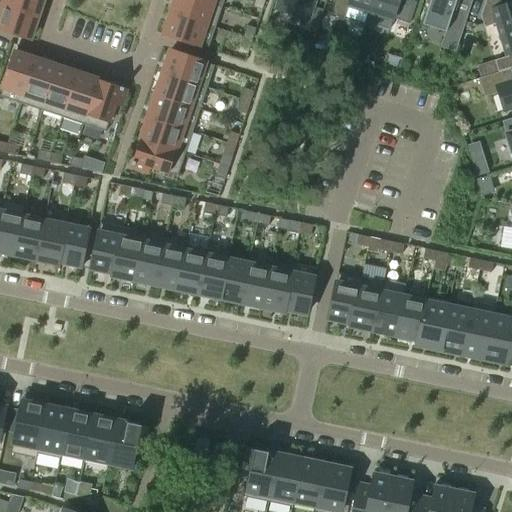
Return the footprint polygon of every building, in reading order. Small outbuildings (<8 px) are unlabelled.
[(3,0),(2,4),(37,16),(42,0),(3,0)] [(200,0),(174,0),(170,13),(215,27),(222,7),(200,0)] [(254,0),(252,7),(262,10),(265,0),(254,0)] [(309,12),(313,0),(279,0),(279,2),(295,7),(309,12)] [(369,13),(373,0),(335,0),(332,13),(343,17),(347,6),(369,13)] [(373,0),(369,13),(392,20),(393,18),(409,24),(416,3),(407,0),(405,6),(398,3),(398,0),(373,0)] [(429,0),(422,25),(445,32),(442,40),(457,45),(465,21),(451,16),(453,11),(455,11),(458,1),(456,0),(429,0)] [(484,0),(480,15),(484,26),(495,23),(506,56),(495,60),(498,72),(510,69),(511,67),(511,1),(505,4),(503,0),(484,0)] [(0,2),(0,29),(30,39),(37,16),(2,4),(0,2)] [(317,27),(322,12),(317,11),(312,25),(317,27)] [(170,13),(163,34),(208,49),(215,27),(170,13)] [(246,25),(242,37),(252,40),(256,29),(246,25)] [(242,37),(239,48),(248,51),(252,40),(242,37)] [(311,45),(301,42),(298,50),(308,53),(311,45)] [(169,51),(162,73),(206,88),(214,66),(169,51)] [(14,52),(0,94),(0,97),(21,104),(36,59),(15,52),(14,52)] [(36,59),(21,104),(41,111),(56,66),(36,59)] [(56,66),(41,111),(62,118),(77,73),(56,66)] [(498,72),(478,79),(484,97),(497,93),(503,112),(511,109),(511,74),(510,69),(498,72)] [(77,73),(62,118),(82,124),(97,80),(77,73)] [(162,73),(154,95),(199,110),(206,88),(162,73)] [(97,80),(82,124),(105,132),(114,105),(120,107),(126,89),(97,80)] [(244,88),(240,99),(250,103),(253,91),(244,88)] [(154,95),(147,117),(192,132),(199,110),(154,95)] [(240,99),(236,111),(246,114),(250,103),(240,99)] [(147,117),(140,138),(185,153),(192,132),(147,117)] [(511,154),(511,118),(502,121),(511,154)] [(230,132),(226,143),(235,146),(239,135),(230,132)] [(140,138),(131,167),(148,173),(150,167),(177,176),(185,153),(140,138)] [(8,143),(5,153),(17,156),(19,146),(8,143)] [(226,143),(222,154),(231,157),(235,146),(226,143)] [(39,150),(36,160),(48,162),(50,154),(50,152),(39,150)] [(50,154),(48,162),(60,165),(62,155),(50,152),(50,154)] [(72,157),(69,167),(81,169),(83,159),(72,157)] [(488,173),(483,158),(473,161),(478,177),(488,173)] [(21,164),(19,174),(31,176),(33,167),(21,164)] [(219,165),(215,176),(224,179),(228,168),(219,165)] [(33,167),(31,176),(42,179),(44,169),(33,167)] [(63,173),(61,183),(73,185),(75,175),(63,173)] [(75,175),(73,185),(85,188),(87,178),(75,175)] [(120,185),(118,195),(130,197),(132,187),(120,185)] [(132,187),(130,197),(141,199),(143,190),(132,187)] [(162,194),(160,203),(172,206),(174,196),(162,194)] [(174,196),(172,206),(183,209),(186,199),(174,196)] [(204,203),(202,212),(214,215),(216,205),(204,203)] [(216,205),(214,215),(226,217),(228,208),(216,205)] [(22,216),(14,255),(35,260),(43,220),(44,220),(46,211),(23,206),(21,216),(22,216)] [(1,211),(0,217),(0,252),(14,255),(22,216),(21,216),(1,211)] [(247,211),(245,221),(256,224),(258,214),(247,211)] [(258,214),(256,224),(268,226),(270,216),(258,214)] [(43,220),(35,260),(58,265),(58,262),(57,262),(65,225),(64,224),(44,220),(43,220)] [(65,225),(57,262),(58,262),(80,267),(89,225),(65,220),(64,224),(65,225)] [(289,220),(287,230),(299,232),(301,223),(289,220)] [(100,222),(90,269),(112,274),(113,274),(123,227),(100,222)] [(301,223),(299,232),(310,235),(312,225),(301,223)] [(112,274),(111,276),(134,281),(144,232),(123,227),(113,274),(112,274)] [(144,232),(134,281),(155,285),(165,236),(144,232)] [(357,235),(355,244),(367,247),(369,237),(357,235)] [(165,236),(155,285),(176,290),(186,246),(188,246),(188,241),(165,236)] [(380,240),(378,249),(389,252),(392,242),(380,240)] [(392,242),(389,252),(401,254),(403,244),(392,242)] [(207,250),(197,294),(219,299),(228,254),(229,255),(230,250),(208,245),(207,250)] [(186,246),(176,290),(197,294),(207,250),(188,246),(186,246)] [(424,249),(422,259),(434,261),(436,251),(424,249)] [(436,251),(434,261),(446,263),(448,254),(436,251)] [(228,254),(219,299),(240,303),(249,259),(243,258),(229,255),(228,254)] [(469,258),(467,268),(479,270),(481,261),(469,258)] [(249,259),(240,303),(261,308),(269,268),(270,268),(271,264),(249,259)] [(481,261),(479,270),(490,273),(492,263),(481,261)] [(290,272),(282,310),(284,310),(306,315),(316,268),(291,263),(289,272),(290,272)] [(269,268),(261,308),(283,312),(284,310),(282,310),(290,272),(289,272),(270,268),(269,268)] [(337,273),(327,320),(349,324),(351,324),(361,278),(337,273)] [(349,324),(349,326),(373,331),(381,292),(382,292),(384,283),(361,278),(351,324),(349,324)] [(381,292),(373,331),(395,336),(403,297),(402,296),(382,292),(381,292)] [(403,297),(395,336),(416,341),(417,341),(426,301),(427,301),(428,297),(403,292),(402,296),(403,297)] [(416,341),(415,345),(439,350),(448,306),(447,306),(427,301),(426,301),(417,341),(416,341)] [(448,306),(439,350),(461,355),(471,306),(470,306),(448,301),(447,306),(448,306)] [(471,306),(461,355),(483,360),(493,315),(494,316),(496,306),(471,301),(470,306),(471,306)] [(493,315),(483,360),(506,365),(511,333),(511,319),(494,316),(493,315)] [(36,453),(46,406),(35,403),(36,400),(22,397),(11,452),(36,458),(37,453),(36,453)] [(61,453),(69,411),(46,406),(36,453),(37,453),(61,458),(62,453),(61,453)] [(84,458),(93,416),(69,411),(61,453),(62,453),(84,458)] [(107,463),(116,421),(106,418),(93,416),(84,458),(107,463)] [(143,448),(148,427),(116,421),(107,463),(132,468),(137,447),(143,448)] [(197,438),(194,454),(206,456),(210,441),(210,440),(209,439),(197,437),(197,438)] [(268,501),(278,454),(247,448),(242,469),(249,470),(243,496),(268,501)] [(293,502),(301,459),(278,454),(268,501),(292,507),(293,502)] [(316,506),(325,464),(301,459),(293,502),(315,506),(316,506)] [(318,511),(340,511),(349,469),(325,464),(316,506),(315,506),(314,511),(318,511)] [(385,511),(393,475),(374,471),(373,476),(371,488),(358,485),(352,511),(385,511)] [(417,511),(420,498),(408,495),(411,484),(412,479),(393,475),(385,511),(417,511)] [(28,490),(30,482),(18,479),(17,487),(28,490)] [(40,492),(42,484),(30,482),(28,490),(40,492)] [(448,511),(454,488),(435,484),(434,488),(434,489),(432,500),(420,498),(417,511),(448,511)] [(481,511),(482,511),(469,508),(472,496),(472,497),(473,492),(454,488),(448,511),(481,511)] [(74,503),(76,496),(64,492),(62,499),(74,503)] [(85,507),(87,499),(76,496),(74,503),(85,507)] [(99,511),(108,511),(113,499),(102,496),(96,511),(99,511)] [(5,511),(8,502),(0,499),(0,511),(5,511)]
